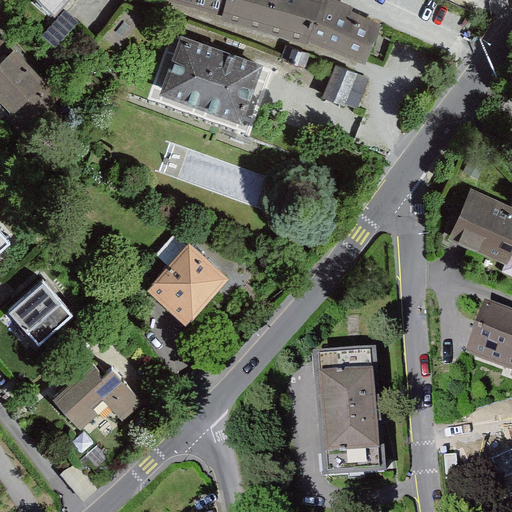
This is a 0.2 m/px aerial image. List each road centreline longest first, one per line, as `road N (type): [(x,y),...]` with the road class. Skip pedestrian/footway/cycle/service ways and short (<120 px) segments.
road 1 (unclassified): [(409,173),(277,338),(103,511)]
road 2 (residential): [(409,173),(430,511)]
road 3 (unclassified): [(511,41),(409,173)]
